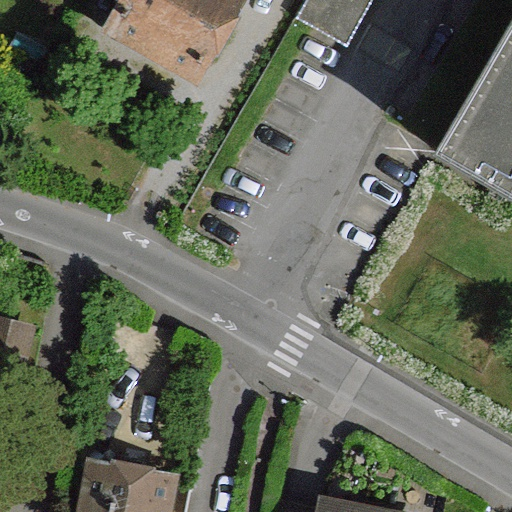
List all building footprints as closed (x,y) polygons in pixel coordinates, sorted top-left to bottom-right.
[(234,0),(122,0),(109,25),(193,73),(234,0)] [(312,24),(347,43),(370,0),(306,0),(298,16),(312,24)] [(511,12),(431,151),(511,197),(511,12)] [(30,327),(0,319),(0,363),(20,368),(30,327)] [(162,511),(169,480),(91,466),(82,511),(162,511)]
